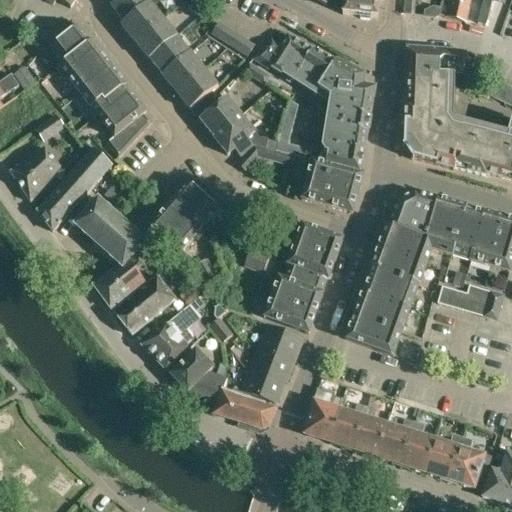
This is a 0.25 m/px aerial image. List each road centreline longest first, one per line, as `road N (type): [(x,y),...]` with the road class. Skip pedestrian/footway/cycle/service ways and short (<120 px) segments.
road 1 (residential): [(278,450),(198,422),(104,331),(0,187)]
road 2 (residential): [(97,0),(98,32),(208,167),(276,209),(362,232)]
road 3 (residential): [(480,511),(278,450)]
road 4 (residential): [(511,409),(324,343)]
road 5 (residential): [(381,175),(389,38)]
road 6 (residential): [(381,175),(511,207)]
